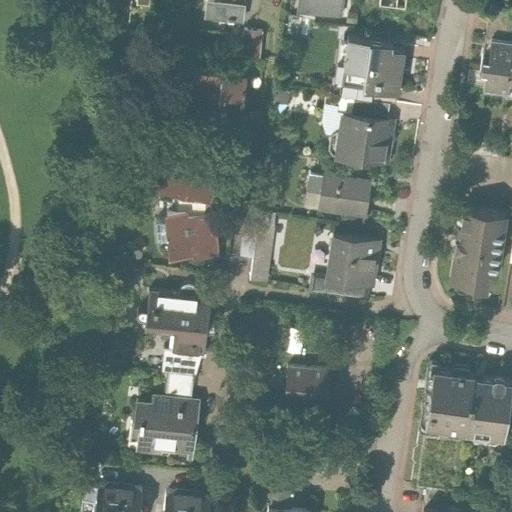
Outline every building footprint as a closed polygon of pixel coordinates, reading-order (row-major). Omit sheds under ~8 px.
[(247,0),(207,0),(206,14),(245,18),(247,0)] [(345,0),(298,0),(297,7),(343,13),(345,0)] [(510,7),(489,4),(483,31),(487,31),(510,35),(510,7)] [(263,27),(244,26),(244,54),(262,55),(263,27)] [(511,35),(510,35),(487,31),(484,47),(479,82),(511,86),(511,35)] [(397,39),(351,32),(344,77),(402,86),(408,44),(396,43),(397,39)] [(197,104),(218,99),(221,65),(180,62),(180,95),(198,95),(197,104)] [(221,65),(218,99),(231,100),(242,101),(246,67),(221,65)] [(396,114),(343,107),(341,124),(332,128),(331,143),(338,148),(337,152),(390,160),(395,124),(396,114)] [(188,209),(204,209),(207,194),(214,197),(216,190),(228,157),(221,154),(197,146),(171,136),(157,180),(169,186),(164,206),(187,205),(188,209)] [(491,139),(467,136),(465,148),(489,151),(491,139)] [(372,176),(323,170),(323,172),(309,169),(305,202),(319,205),(318,208),(367,214),(372,176)] [(187,205),(164,206),(167,250),(169,254),(218,252),(216,215),(215,208),(204,209),(188,209),(187,205)] [(503,212),(455,205),(450,240),(445,279),(465,282),(464,285),(486,289),(489,268),(495,269),(503,212)] [(250,277),(268,280),(278,210),(260,208),(250,277)] [(382,236),(335,230),(328,277),(353,280),(376,283),(377,273),(382,236)] [(328,277),(313,275),(312,289),(351,294),(353,280),(328,277)] [(206,295),(149,288),(145,325),(176,328),(173,349),(206,353),(208,336),(212,296),(206,295)] [(276,306),(253,304),(251,325),(271,326),(274,327),(276,306)] [(271,326),(251,325),(250,346),(269,347),(271,326)] [(173,349),(164,348),(162,371),(168,371),(195,374),(203,375),(206,353),(173,349)] [(323,367),(288,364),(285,401),(330,405),(333,368),(323,367)] [(435,366),(432,369),(429,384),(427,386),(424,401),(426,404),(424,418),(426,422),(427,422),(464,428),(473,374),(470,371),(435,366)] [(168,371),(166,393),(192,396),(195,374),(168,371)] [(473,373),(473,374),(464,428),(464,429),(501,434),(505,406),(509,382),(509,378),(504,378),(504,376),(501,372),(496,371),(492,374),(492,376),(473,373)] [(201,397),(192,396),(166,393),(155,391),(154,399),(138,398),(134,433),(138,433),(136,448),(194,454),(200,410),(201,397)] [(464,428),(427,422),(418,485),(443,488),(447,463),(459,465),(464,429),(464,428)] [(301,471),(272,468),(269,488),(299,492),(301,471)] [(476,483),(472,474),(464,478),(468,487),(476,483)] [(96,511),(117,511),(121,484),(111,482),(100,481),(96,511)] [(132,485),(121,484),(117,511),(139,511),(143,486),(132,485)] [(165,511),(187,511),(189,492),(179,491),(168,490),(165,511)] [(200,494),(189,492),(187,511),(208,511),(211,495),(200,494)]
